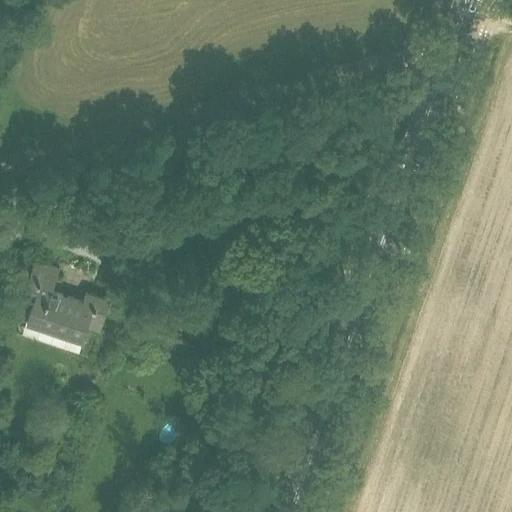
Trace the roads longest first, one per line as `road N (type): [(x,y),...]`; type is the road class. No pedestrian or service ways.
road 1 (primary): [(297,511),(456,38)]
road 2 (unclassified): [(0,163),(456,38)]
